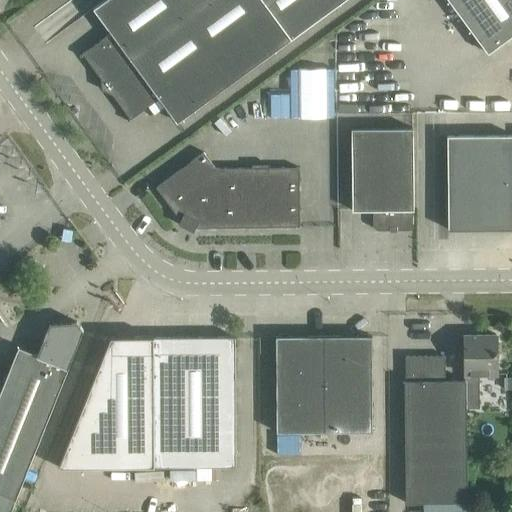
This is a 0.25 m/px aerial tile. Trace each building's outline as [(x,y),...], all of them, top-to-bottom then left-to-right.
[(112,32),(83,54),(83,55),(85,53),(104,79),(105,87),(113,91),(132,117),(130,118),(131,119),(160,98),(178,122),(292,39),(343,0),(105,0),(94,8),(112,32)] [(511,0),(448,0),(490,55),(511,38),(511,0)] [(374,225),(409,229),(413,209),(414,209),(414,128),(352,128),(352,210),(374,210),(374,225)] [(511,134),(448,135),(448,209),(449,229),(511,228),(511,134)] [(179,224),(194,231),(196,227),(300,226),(299,167),(216,168),(204,151),(157,187),(181,219),(179,224)] [(0,395),(0,511),(10,511),(16,498),(17,498),(84,329),(81,325),(49,326),(38,354),(19,347),(12,365),(0,395)] [(465,380),(446,380),(446,355),(406,355),(406,380),(405,380),(405,400),(406,502),(468,501),(467,408),(480,407),(480,374),(497,374),(497,334),(465,334),(465,380)] [(325,431),(324,335),(276,336),(277,432),(325,431)] [(372,335),(324,335),(325,431),(373,431),(372,335)] [(111,336),(59,466),(155,466),(175,466),(236,465),(236,356),(235,336),(154,336),(111,336)]
